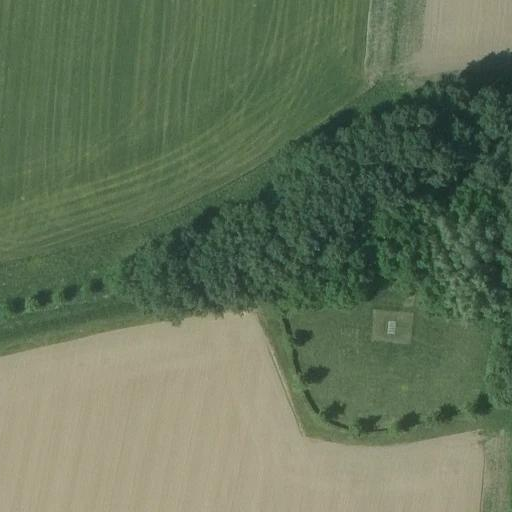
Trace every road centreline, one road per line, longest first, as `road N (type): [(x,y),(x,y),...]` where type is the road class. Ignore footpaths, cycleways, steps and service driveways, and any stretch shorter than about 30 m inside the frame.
road 1 (track): [(338,336),(438,340),(511,359)]
road 2 (track): [(408,301),(455,198),(511,197)]
